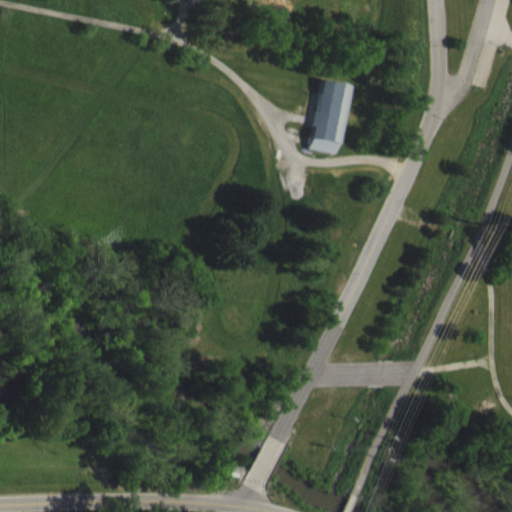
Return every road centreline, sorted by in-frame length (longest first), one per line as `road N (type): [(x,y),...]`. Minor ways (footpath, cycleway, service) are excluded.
road 1 (residential): [(430,0),(436,94),(274,438)]
road 2 (residential): [(0,505),(127,500),(270,511)]
